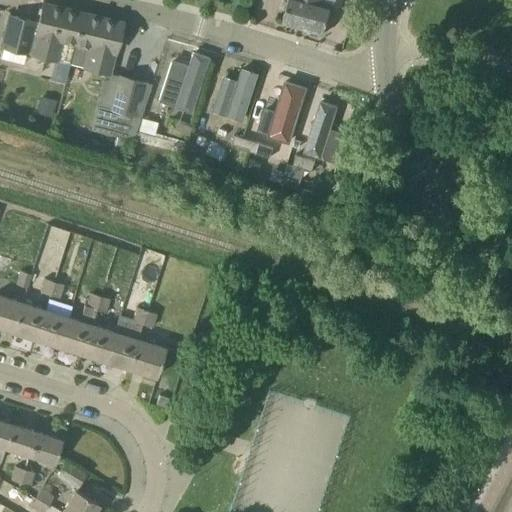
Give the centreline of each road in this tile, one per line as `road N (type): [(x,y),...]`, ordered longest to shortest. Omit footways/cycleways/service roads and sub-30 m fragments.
road 1 (residential): [(384,77),(360,77),(96,0)]
road 2 (residential): [(147,511),(155,471),(137,425),(92,399),(0,371)]
road 3 (residential): [(511,267),(489,258),(427,191),(402,149),(384,77)]
